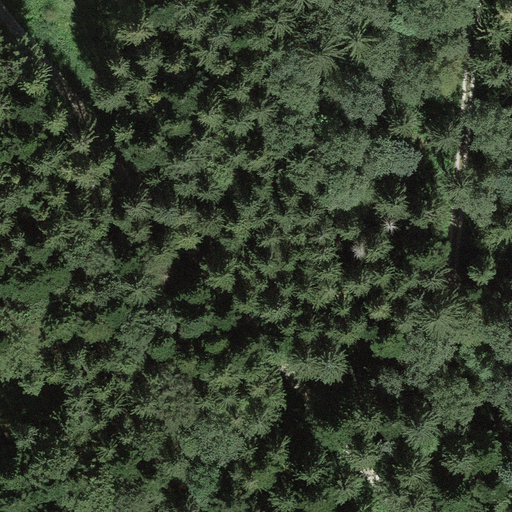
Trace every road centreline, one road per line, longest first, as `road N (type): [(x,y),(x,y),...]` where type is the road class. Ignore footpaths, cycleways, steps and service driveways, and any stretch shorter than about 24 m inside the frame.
road 1 (track): [(409,511),(0,1)]
road 2 (track): [(476,0),(425,511)]
